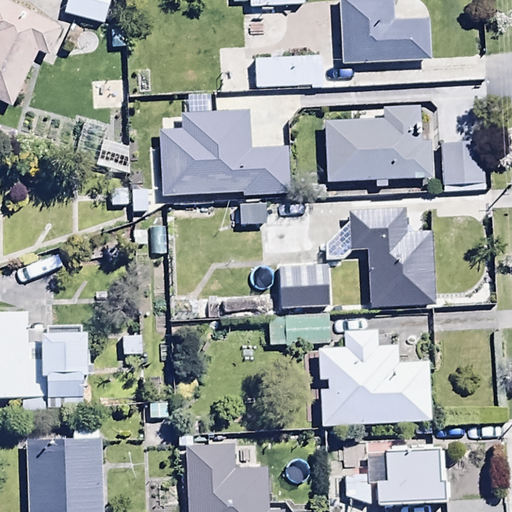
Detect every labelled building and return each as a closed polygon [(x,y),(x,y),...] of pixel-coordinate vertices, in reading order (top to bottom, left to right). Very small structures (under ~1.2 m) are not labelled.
[(0,0),(0,98),(10,104),(36,50),(47,55),(61,26),(8,0),(0,0)] [(65,0),(62,12),(104,23),(110,0),(65,0)] [(339,64),(348,64),(426,62),(425,17),(389,18),(388,0),(334,0),(336,59),(340,59),(339,64)] [(250,50),(218,50),(219,95),(247,94),(247,68),(250,68),(250,50)] [(340,59),(336,59),(313,60),(313,54),(253,56),(253,86),(348,86),(348,64),(339,64),(340,59)] [(323,120),(324,180),(373,178),(374,185),(386,185),(386,178),(428,177),(427,111),(416,111),(416,106),(379,107),(380,119),(323,120)] [(70,158),(129,174),(136,149),(105,140),(108,128),(81,120),(70,158)] [(439,186),(480,185),(479,153),(438,154),(439,186)] [(265,224),(266,249),(308,248),(306,205),(237,207),(238,225),(265,224)] [(405,207),(345,208),(345,223),(325,242),(324,256),(340,255),(347,248),(366,248),(367,305),(433,303),(431,231),(413,231),(410,226),(405,224),(405,207)] [(0,309),(0,394),(28,395),(29,310),(0,309)] [(328,312),(282,313),(283,317),(267,317),(268,343),(329,341),(328,312)] [(318,386),(319,423),(430,419),(427,357),(397,359),(397,342),(376,343),(375,327),(342,328),(342,346),(316,347),(317,377),(326,377),(326,385),(318,386)] [(85,328),(39,328),(40,370),(45,370),(45,394),(79,393),(78,368),(85,367),(85,328)] [(71,436),(24,438),(26,511),(99,511),(96,421),(70,422),(71,436)] [(234,443),(183,445),(185,511),(283,511),(284,507),(269,508),(267,464),(235,465),(234,443)] [(344,501),(370,508),(369,487),(376,487),(376,507),(447,503),(446,472),(441,472),(439,447),(365,452),(367,478),(343,480),(344,501)]
